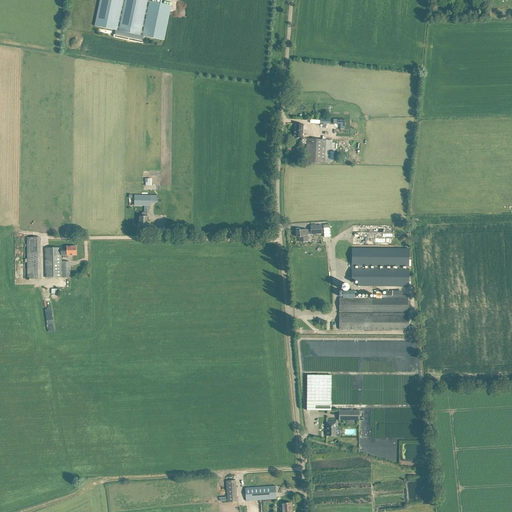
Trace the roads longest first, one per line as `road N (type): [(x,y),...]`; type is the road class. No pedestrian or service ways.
road 1 (unclassified): [(306,511),(277,201),(291,0)]
road 2 (unknown): [(280,243),(88,239),(84,259)]
